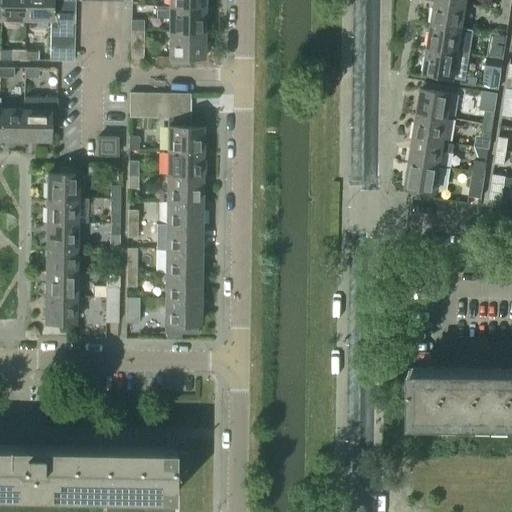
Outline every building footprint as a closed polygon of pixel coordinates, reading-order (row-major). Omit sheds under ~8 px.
[(27,18),(26,0),(1,0),(2,18),(27,18)] [(26,0),(27,18),(52,18),(52,11),(52,0),(26,0)] [(76,11),(75,0),(52,0),(52,11),(76,11)] [(444,0),(434,0),(431,23),(460,27),(464,3),(444,0)] [(501,0),(500,9),(510,10),(511,0),(501,0)] [(156,6),(156,18),(169,18),(169,30),(204,31),(204,6),(169,5),(169,6),(156,6)] [(508,23),(510,10),(500,9),(498,22),(508,23)] [(76,24),(76,11),(52,11),(52,18),(52,23),(76,24)] [(131,30),(143,30),(143,20),(131,20),(131,30)] [(75,36),(76,24),(52,23),(52,35),(75,36)] [(431,23),(427,47),(456,52),(470,54),(474,30),(460,27),(431,23)] [(143,55),(143,30),(131,30),(131,55),(143,55)] [(169,55),(169,56),(168,56),(155,56),(155,63),(155,65),(169,65),(169,63),(190,64),(190,55),(203,56),(204,31),(169,30),(168,55),(169,55)] [(75,48),(75,36),(52,35),(51,47),(75,48)] [(493,58),(503,59),(505,46),(495,44),(493,58)] [(75,60),(75,48),(51,47),(51,59),(75,60)] [(427,47),(423,72),(434,74),(433,79),(476,85),(477,79),(467,77),(470,54),(456,52),(427,47)] [(26,59),(26,50),(11,50),(11,59),(26,59)] [(26,50),(26,59),(38,59),(38,50),(26,50)] [(501,72),(503,59),(493,58),(491,70),(501,72)] [(23,78),(38,78),(38,68),(23,67),(23,78)] [(0,68),(0,78),(13,78),(13,68),(0,68)] [(498,88),(501,72),(491,70),(485,70),(483,86),(498,88)] [(417,113),(446,117),(450,93),(421,88),(417,113)] [(479,109),(485,109),(495,111),(498,92),(482,90),(479,109)] [(142,117),(142,93),(130,93),(130,117),(142,117)] [(153,117),(154,93),(142,93),(142,117),(153,117)] [(165,117),(166,93),(154,93),(153,117),(165,117)] [(177,117),(178,94),(166,93),(165,117),(167,117),(177,117)] [(177,117),(189,118),(190,94),(178,94),(177,117)] [(25,108),(25,138),(49,139),(50,111),(57,111),(57,97),(23,97),(23,108),(25,108)] [(511,116),(511,111),(511,102),(504,101),(502,114),(511,116)] [(25,108),(23,108),(0,107),(0,138),(25,138),(25,108)] [(483,123),(492,125),(495,111),(485,109),(483,123)] [(442,142),(446,117),(417,113),(413,137),(442,142)] [(189,118),(177,117),(167,117),(167,150),(201,151),(201,126),(189,126),(189,118)] [(490,138),(492,125),(483,123),(481,136),(490,138)] [(116,136),(99,136),(99,155),(117,155),(116,136)] [(139,137),(129,136),(129,150),(139,150),(139,137)] [(497,149),(506,151),(508,138),(499,136),(497,149)] [(453,143),(442,142),(413,137),(409,162),(439,166),(441,151),(452,153),(453,143)] [(504,164),(506,151),(497,149),(495,163),(504,164)] [(201,175),(201,151),(167,150),(167,175),(201,175)] [(471,171),(484,173),(486,162),(473,160),(471,171)] [(129,174),(139,174),(139,161),(129,161),(129,174)] [(435,191),(439,166),(409,162),(406,186),(435,191)] [(480,198),(484,173),(471,171),(468,196),(480,198)] [(47,197),(77,198),(77,173),(61,173),(47,173),(47,197)] [(139,188),(139,174),(129,174),(129,188),(139,188)] [(200,200),(201,175),(167,175),(166,199),(200,200)] [(491,175),(488,200),(500,201),(504,176),(491,175)] [(110,185),(110,198),(120,199),(120,185),(110,185)] [(77,198),(47,197),(46,222),(77,223),(77,208),(88,208),(88,198),(77,198)] [(119,223),(120,199),(110,198),(109,223),(119,223)] [(200,224),(200,200),(166,199),(166,224),(200,224)] [(127,223),(137,223),(137,210),(127,210),(127,223)] [(76,247),(77,223),(46,222),(46,247),(76,247)] [(118,248),(119,223),(109,223),(109,248),(118,248)] [(137,237),(137,223),(127,223),(127,237),(137,237)] [(200,249),(200,224),(166,224),(166,248),(200,249)] [(76,272),(76,247),(46,247),(46,271),(76,272)] [(118,263),(118,248),(109,248),(109,263),(118,263)] [(126,272),(136,273),(136,248),(127,248),(126,272)] [(200,273),(200,249),(166,248),(165,273),(200,273)] [(76,296),(76,272),(46,271),(45,296),(76,296)] [(136,286),(136,273),(126,272),(126,286),(136,286)] [(199,298),(200,273),(165,273),(165,297),(199,298)] [(106,297),(118,297),(118,286),(106,286),(106,297)] [(75,321),(76,296),(45,296),(45,320),(75,321)] [(127,296),(126,322),(139,322),(139,297),(127,296)] [(118,322),(118,297),(106,297),(106,322),(118,322)] [(165,333),(182,333),(198,333),(198,322),(199,322),(199,298),(165,297),(165,333)] [(511,423),(511,368),(408,367),(408,422),(511,423)] [(0,493),(174,496),(174,475),(188,475),(189,451),(186,451),(174,451),(175,445),(0,442),(0,493)]
